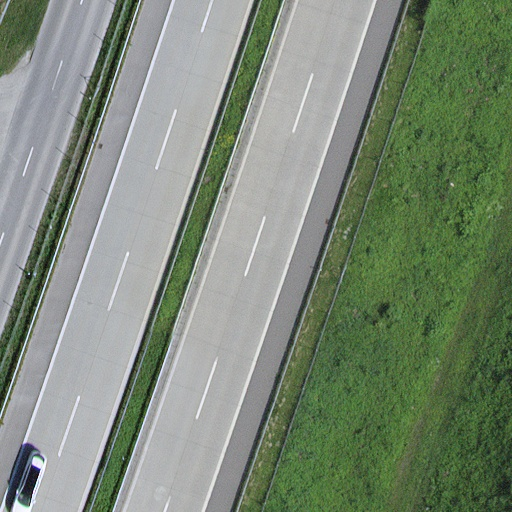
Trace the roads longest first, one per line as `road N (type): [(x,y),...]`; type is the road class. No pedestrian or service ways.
road 1 (motorway): [(212,0),(38,511)]
road 2 (motorway): [(164,511),(336,0)]
road 3 (unclassified): [(97,0),(0,306)]
